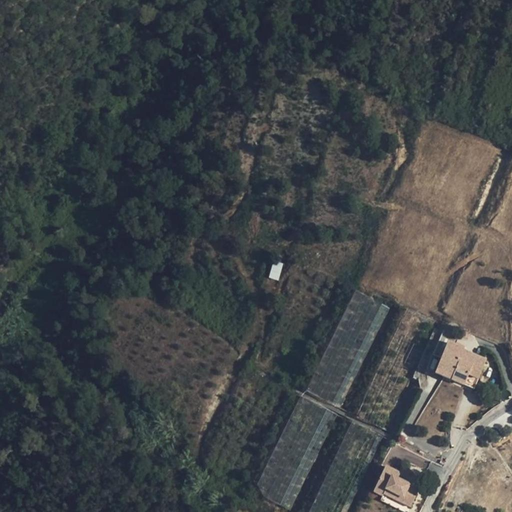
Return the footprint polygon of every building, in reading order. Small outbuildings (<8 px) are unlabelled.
[(279,279),(282,262),(272,261),(269,278),(279,279)] [(447,343),(435,373),(464,385),(468,375),(478,379),(486,361),(463,352),(464,350),(447,343)] [(478,379),(468,375),(464,385),(474,390),(478,379)] [(385,467),(373,492),(383,497),(383,495),(386,490),(402,498),(400,503),(410,507),(417,493),(409,488),(410,486),(398,480),(401,474),(385,467)] [(402,498),(386,490),(383,495),(400,503),(402,498)]
